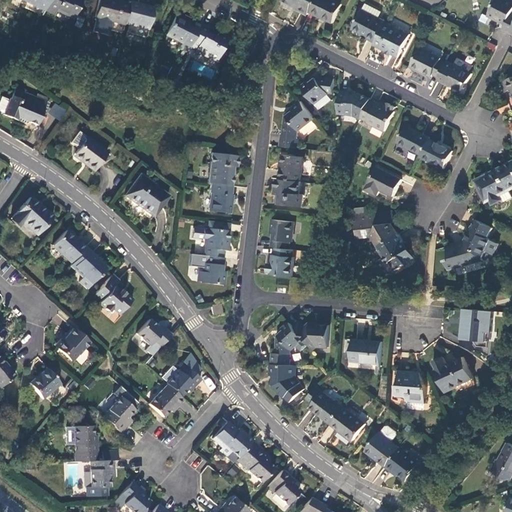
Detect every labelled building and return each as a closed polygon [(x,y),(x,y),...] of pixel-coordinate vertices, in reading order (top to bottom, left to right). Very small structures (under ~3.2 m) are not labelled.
[(22,0),(35,6),(36,4),(45,9),(49,0),(22,0)] [(49,0),(45,9),(44,11),(52,14),(54,10),(72,18),(80,0),(49,0)] [(129,4),(114,0),(99,0),(96,17),(98,17),(94,31),(108,35),(111,21),(124,24),(124,22),(129,4)] [(285,0),(296,6),(295,8),(309,14),(310,11),(315,0),(285,0)] [(342,4),(334,0),(315,0),(310,11),(333,22),(342,4)] [(503,29),(511,33),(511,30),(511,13),(511,1),(509,0),(496,0),(489,15),(499,20),(499,18),(506,22),(503,29)] [(153,8),(130,2),(129,4),(124,22),(147,28),(153,8)] [(380,10),(366,3),(353,28),(366,35),(365,36),(376,42),(386,22),(376,17),(380,10)] [(174,15),(164,34),(182,43),(179,48),(186,51),(188,47),(199,26),(188,20),(187,22),(174,15)] [(376,42),(375,44),(387,51),(386,52),(392,55),(393,53),(399,57),(411,34),(386,22),(376,42)] [(199,26),(188,47),(215,60),(227,38),(218,34),(216,37),(206,32),(208,28),(200,24),(199,26)] [(421,48),(412,66),(433,77),(434,74),(440,77),(446,64),(441,61),(442,58),(421,48)] [(440,77),(438,80),(448,85),(449,84),(462,90),(466,82),(468,83),(473,74),(470,73),(473,67),(458,60),(456,65),(447,61),(446,64),(440,77)] [(301,86),(319,109),(333,99),(329,94),(333,94),(335,78),(315,76),(316,78),(310,83),(308,81),(301,86)] [(9,98),(2,114),(26,124),(27,122),(36,125),(46,102),(14,89),(10,99),(9,98)] [(348,92),(340,91),(338,113),(353,115),(361,119),(361,118),(370,101),(371,99),(359,93),(355,93),(354,95),(348,94),(348,92)] [(370,101),(361,118),(368,121),(367,122),(385,131),(395,112),(394,112),(396,108),(388,104),(386,107),(377,103),(376,104),(370,101)] [(281,135),(279,146),(301,148),(302,140),(298,139),(299,131),(314,119),(301,102),(292,109),(293,111),(286,117),(283,135),(281,135)] [(60,120),(66,110),(54,103),(48,114),(60,120)] [(407,126),(398,143),(422,155),(430,139),(431,138),(407,126)] [(87,137),(75,154),(86,162),(85,164),(93,170),(106,152),(87,137)] [(422,155),(421,157),(445,169),(454,151),(430,139),(422,155)] [(236,167),(237,156),(210,153),(207,183),(210,183),(231,186),(233,167),(236,167)] [(283,155),(280,179),(301,181),(304,158),(283,155)] [(511,162),(498,169),(509,191),(511,189),(511,162)] [(378,167),(367,189),(378,195),(381,190),(394,196),(402,180),(378,167)] [(498,169),(476,181),(487,202),(491,200),(493,204),(503,200),(500,195),(509,191),(498,169)] [(139,175),(125,195),(153,216),(167,197),(139,175)] [(280,179),(278,178),(276,194),(278,194),(277,203),(280,203),(280,204),(302,207),(303,195),(300,194),(301,181),(280,179)] [(230,195),(231,186),(210,183),(209,193),(211,193),(209,211),(230,213),(232,195),(230,195)] [(30,198),(11,219),(19,225),(22,222),(36,235),(51,217),(30,198)] [(391,212),(355,216),(356,224),(357,236),(373,235),(379,246),(399,234),(392,223),(391,212)] [(492,227),(476,219),(465,240),(482,258),(490,240),(487,239),(492,227)] [(294,222),(273,220),(271,234),(275,234),(275,240),(273,240),(272,248),(275,248),(289,250),(290,242),(292,242),(294,222)] [(230,224),(208,221),(207,230),(203,229),(201,239),(205,239),(203,256),(205,256),(222,258),(223,250),(227,251),(230,224)] [(65,231),(52,245),(71,263),(85,248),(65,231)] [(408,251),(399,234),(379,246),(377,246),(387,263),(390,261),(395,270),(405,265),(406,266),(412,263),(413,261),(415,255),(412,251),(410,250),(408,251)] [(464,239),(445,245),(449,259),(445,260),(448,270),(483,260),(482,258),(465,240),(464,239)] [(71,263),(69,266),(77,273),(79,271),(91,282),(104,269),(93,259),(95,257),(85,248),(71,263)] [(289,250),(275,248),(275,255),(273,255),(272,263),(267,263),(266,272),(270,273),(270,275),(292,277),(294,258),(293,258),(294,250),(289,250)] [(204,263),(202,262),(201,272),(197,271),(196,281),(200,282),(200,283),(223,285),(224,272),(220,271),(221,266),(222,266),(223,258),(222,258),(205,256),(204,263)] [(110,275),(94,294),(101,300),(98,304),(107,312),(111,308),(118,314),(130,300),(119,290),(118,292),(113,288),(118,282),(110,275)] [(219,305),(211,305),(212,314),(220,314),(219,305)] [(488,356),(489,341),(487,341),(487,332),(492,332),(494,311),(465,309),(462,338),(463,338),(463,340),(474,340),(478,346),(482,347),(482,352),(486,356),(488,356)] [(149,319),(136,333),(149,345),(153,340),(160,346),(170,334),(158,323),(156,325),(149,319)] [(273,353),(272,364),(291,365),(292,350),(304,339),(293,328),(289,323),(282,329),(284,330),(278,336),(277,353),(273,353)] [(299,323),(293,328),(304,339),(313,350),(317,346),(328,346),(329,324),(319,324),(318,326),(311,326),(309,324),(304,328),(299,323)] [(73,328),(56,347),(71,361),(88,342),(73,328)] [(383,342),(353,339),(352,358),(362,359),(362,362),(381,364),(383,342)] [(166,382),(165,383),(166,384),(178,396),(185,389),(187,391),(198,379),(193,374),(198,369),(188,353),(180,362),(182,364),(176,371),(171,366),(161,377),(166,382)] [(444,357),(434,361),(437,369),(436,370),(446,392),(455,388),(455,387),(473,379),(463,357),(447,364),(444,357)] [(0,358),(0,386),(14,375),(0,358)] [(272,364),(271,376),(276,376),(276,384),(274,386),(285,397),(286,397),(291,402),(305,390),(300,384),(301,382),(296,376),(297,366),(291,365),(272,364)] [(46,369),(29,383),(41,399),(47,394),(52,401),(64,391),(46,369)] [(420,373),(400,371),(398,385),(397,385),(396,395),(406,396),(409,402),(426,404),(427,387),(420,373)] [(84,385),(91,389),(96,381),(89,377),(84,385)] [(199,381),(203,393),(215,389),(210,377),(199,381)] [(166,384),(148,404),(161,417),(168,410),(170,412),(182,399),(178,396),(166,384)] [(318,387),(306,398),(313,403),(311,407),(332,424),(344,408),(318,387)] [(120,398),(102,417),(120,434),(126,427),(124,425),(129,420),(127,418),(133,411),(120,398)] [(332,424),(353,440),(366,424),(345,408),(344,408),(332,424)] [(226,423),(214,436),(238,457),(250,443),(242,436),(245,434),(239,428),(236,431),(226,423)] [(380,432),(367,449),(380,459),(379,460),(386,466),(400,448),(392,442),(397,435),(397,431),(390,426),(386,426),(381,432),(380,432)] [(92,427),(66,427),(66,445),(73,445),(74,461),(89,461),(96,461),(96,436),(92,436),(92,427)] [(238,457),(235,459),(261,482),(274,468),(266,462),(268,459),(262,454),(263,452),(251,442),(250,443),(238,457)] [(511,444),(509,443),(494,471),(509,479),(511,478),(511,444)] [(400,448),(386,466),(393,471),(394,469),(406,479),(419,463),(400,448)] [(116,451),(102,452),(102,461),(113,460),(116,460),(116,451)] [(96,461),(89,461),(90,487),(85,487),(85,497),(106,496),(105,487),(109,487),(108,477),(111,477),(111,469),(113,469),(113,460),(102,461),(96,461)] [(281,470),(267,487),(286,505),(299,491),(292,484),(294,482),(281,470)] [(131,481),(115,498),(130,511),(139,511),(149,502),(141,495),(144,493),(131,481)] [(310,497),(297,511),(328,511),(323,509),(325,506),(310,497)] [(224,503),(216,511),(246,511),(247,511),(232,499),(226,506),(224,503)]
